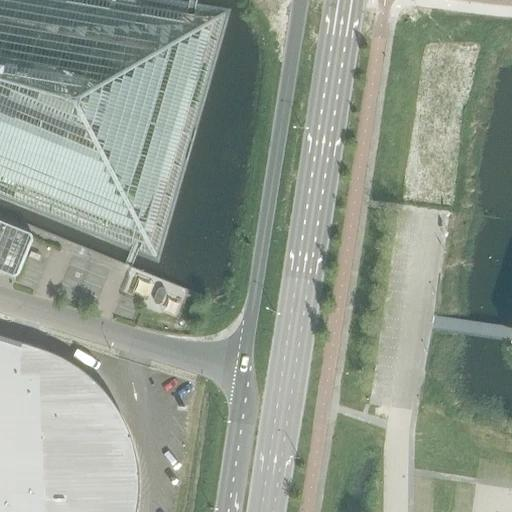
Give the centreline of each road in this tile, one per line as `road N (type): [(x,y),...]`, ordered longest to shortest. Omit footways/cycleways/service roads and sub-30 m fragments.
road 1 (secondary): [(267,511),(345,0)]
road 2 (secondary): [(299,0),(243,370)]
road 3 (unclassified): [(243,370),(0,302)]
road 4 (secondary): [(243,370),(219,511)]
